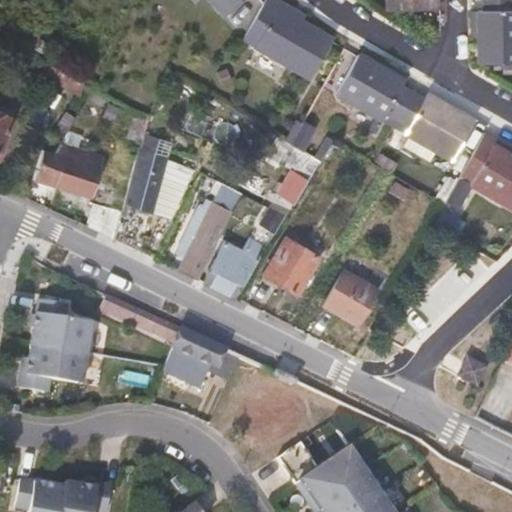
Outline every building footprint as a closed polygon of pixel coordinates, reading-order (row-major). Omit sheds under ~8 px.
[(239,0),(210,0),(224,14),(239,0)] [(304,14),(281,1),(279,0),(263,0),(242,39),(309,77),(332,38),(300,21),(304,14)] [(384,0),(384,10),(437,10),(437,0),(384,0)] [(511,62),(511,0),(482,0),(483,9),(477,9),(477,33),(478,64),(511,62)] [(396,122),(413,92),(401,85),(404,79),(382,67),(358,53),(335,93),(381,119),(384,115),(396,122)] [(45,80),(52,67),(45,63),(37,76),(45,80)] [(93,89),(52,67),(45,80),(85,102),(93,89)] [(448,105),(427,93),(424,98),(413,92),(396,122),(407,129),(405,133),(450,159),(473,119),(448,105)] [(0,103),(0,137),(8,115),(11,107),(0,103)] [(62,136),(74,118),(63,111),(51,127),(62,136)] [(511,155),(492,144),(496,138),(484,131),(456,176),(511,208),(511,155)] [(492,144),(511,155),(511,146),(496,138),(492,144)] [(52,185),(62,155),(69,158),(71,152),(90,157),(94,153),(59,141),(51,153),(40,150),(32,178),(52,185)] [(150,212),(166,156),(139,147),(123,204),(149,213),(150,212)] [(88,195),(101,155),(94,153),(90,157),(71,152),(69,158),(62,155),(52,185),(88,195)] [(394,163),(380,154),(374,162),(389,171),(394,163)] [(174,206),(186,162),(166,156),(150,212),(164,217),(171,204),(174,206)] [(291,203),(305,181),(287,171),(273,193),(291,203)] [(231,212),(241,192),(220,182),(210,200),(231,212)] [(196,278),(231,212),(210,200),(204,210),(197,206),(172,252),(182,257),(176,267),(196,278)] [(112,237),(120,215),(121,211),(92,202),(84,224),(112,237)] [(156,257),(181,210),(174,206),(171,204),(164,217),(144,253),(156,257)] [(272,235),(284,214),(267,206),(256,226),(272,235)] [(455,221),(442,213),(437,221),(450,230),(455,221)] [(139,250),(147,223),(120,215),(112,237),(139,250)] [(294,294),(317,258),(285,237),(261,273),(294,294)] [(233,296),(262,249),(247,240),(240,251),(223,241),(202,280),(233,296)] [(354,325),(375,290),(342,269),(321,304),(354,325)] [(177,330),(102,296),(97,308),(166,340),(163,345),(169,347),(177,330)] [(82,354),(88,322),(60,318),(62,305),(34,300),(27,345),(82,354)] [(224,382),(235,358),(220,351),(221,349),(177,330),(169,347),(158,372),(196,389),(204,372),(224,382)] [(511,341),(501,360),(472,418),(511,437),(511,341)] [(77,384),(82,354),(27,345),(22,375),(17,374),(15,388),(44,394),(47,379),(77,384)] [(476,387),(485,368),(465,358),(456,377),(476,387)] [(390,511),(345,446),(314,468),(297,444),(274,459),(292,485),(297,482),(317,511),(390,511)] [(57,511),(61,488),(16,480),(11,509),(24,511),(23,511),(57,511)] [(103,511),(107,487),(93,484),(92,489),(63,483),(61,488),(57,511),(103,511)]
